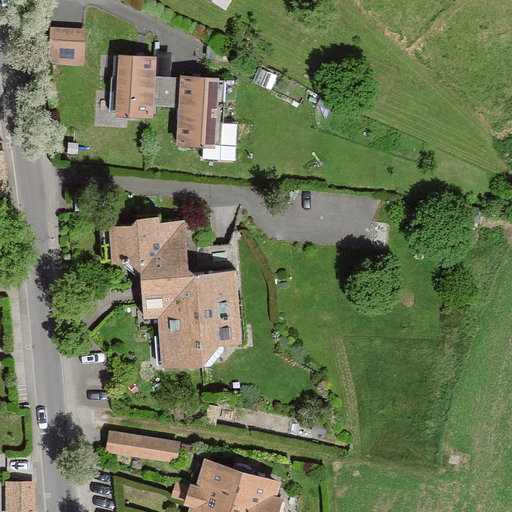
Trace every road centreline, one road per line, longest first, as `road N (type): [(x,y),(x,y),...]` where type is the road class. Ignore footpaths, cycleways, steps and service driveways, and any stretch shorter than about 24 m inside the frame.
road 1 (tertiary): [(0,0),(30,176),(65,511)]
road 2 (track): [(57,418),(324,457)]
